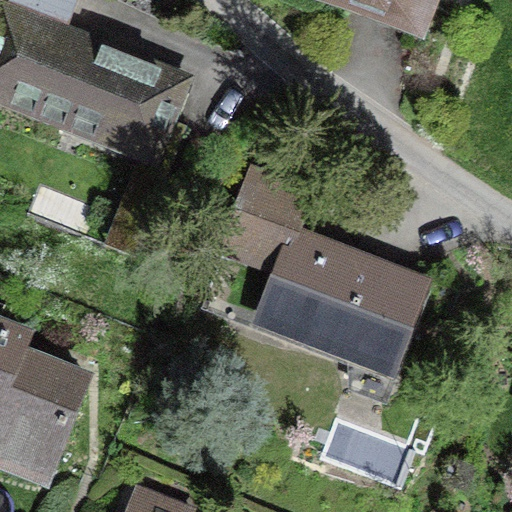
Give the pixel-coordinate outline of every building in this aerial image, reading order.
[(167,120),(182,82),(63,35),(77,0),(10,0),(0,25),(0,86),(174,156),(186,127),(167,120)] [(352,0),(415,23),(423,0),(352,0)] [(205,298),(391,370),(423,287),(345,257),(339,261),(291,242),(310,193),(254,171),(205,298)] [(26,338),(0,328),(0,459),(47,478),(85,382),(19,356),(26,338)] [(191,511),(138,491),(129,511),(191,511)]
